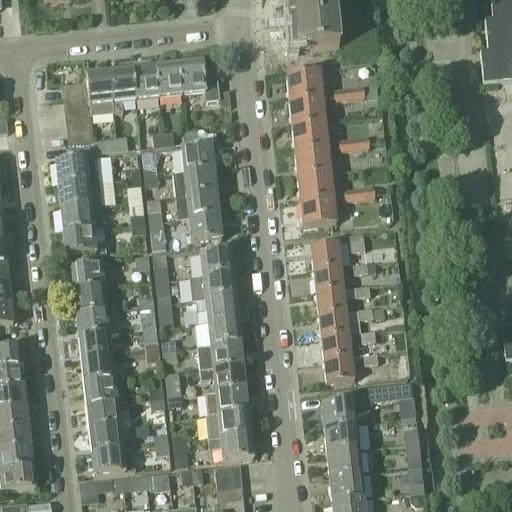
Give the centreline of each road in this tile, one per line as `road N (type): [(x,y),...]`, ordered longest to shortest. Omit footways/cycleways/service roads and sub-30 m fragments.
road 1 (residential): [(287,511),(236,28)]
road 2 (residential): [(64,511),(14,53)]
road 3 (residential): [(14,53),(236,28)]
